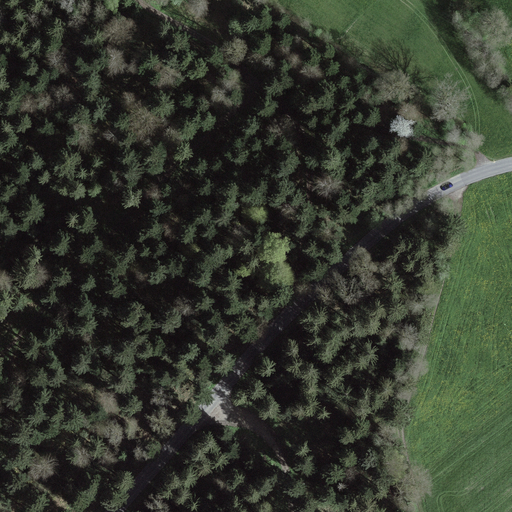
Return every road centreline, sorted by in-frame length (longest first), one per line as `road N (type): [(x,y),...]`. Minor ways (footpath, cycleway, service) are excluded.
road 1 (track): [(0,394),(262,86),(227,51),(139,0)]
road 2 (unclassified): [(114,511),(288,314),(367,242),(448,187),(511,163)]
road 3 (track): [(262,86),(288,104),(466,153),(487,169)]
road 4 (track): [(289,101),(307,156),(308,197),(288,314)]
road 5 (track): [(210,403),(281,449),(293,511)]
